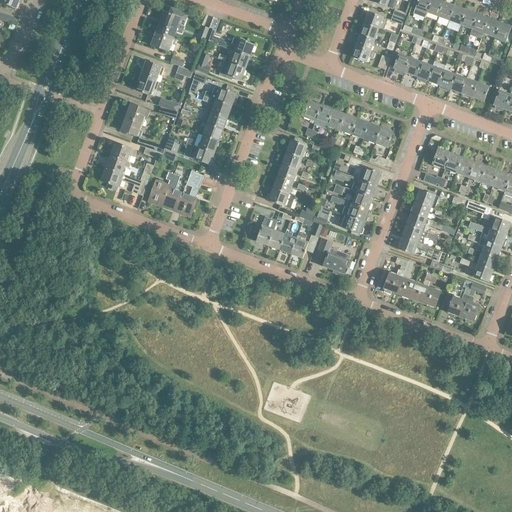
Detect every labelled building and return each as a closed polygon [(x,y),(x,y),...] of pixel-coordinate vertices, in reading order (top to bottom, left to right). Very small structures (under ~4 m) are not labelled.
[(1,0),(0,3),(15,10),(18,3),(16,2),(16,0),(1,0)] [(373,0),(373,2),(387,7),(392,9),(395,0),(373,0)] [(425,18),(427,13),(431,0),(418,0),(415,8),(413,14),(425,18)] [(431,0),(427,13),(438,17),(443,2),(438,0),(431,0)] [(455,6),(443,2),(438,17),(449,21),(455,6)] [(466,10),(455,6),(449,21),(461,25),(466,10)] [(161,19),(156,33),(173,39),(175,31),(181,33),(183,27),(180,26),(182,19),(186,21),(188,14),(171,8),(169,14),(164,12),(161,19)] [(406,14),(394,10),(392,16),(404,20),(406,14)] [(477,14),(466,10),(461,25),(472,29),(477,14)] [(367,17),(365,24),(379,29),(383,31),(387,19),(368,12),(367,17)] [(470,35),(481,39),(483,33),(488,19),(477,14),(472,29),(470,35)] [(390,22),(402,26),(404,20),(392,16),(390,22)] [(500,23),(488,19),(483,33),(494,37),(500,23)] [(363,28),(361,35),(375,40),(379,29),(365,24),(364,23),(363,28)] [(506,42),(511,27),(500,23),(494,37),(506,42)] [(198,38),(204,41),(209,28),(202,26),(198,38)] [(413,27),(411,33),(418,36),(420,30),(413,27)] [(210,29),(205,40),(212,42),(212,40),(214,36),(216,31),(210,29)] [(156,33),(152,45),(168,51),(171,44),(175,45),(176,40),(173,39),(156,33)] [(358,39),(359,40),(357,46),(370,51),(375,40),(361,35),(360,35),(358,39)] [(212,42),(211,43),(222,47),(234,52),(235,52),(250,57),(254,45),(234,38),(232,44),(231,44),(231,45),(224,42),(224,40),(214,36),(212,40),(212,42)] [(434,36),(432,41),(441,44),(443,38),(439,37),(434,36)] [(373,59),(375,53),(370,51),(357,46),(356,46),(354,50),(355,51),(352,58),(366,63),(368,57),(373,59)] [(465,46),(463,53),(475,57),(477,51),(465,46)] [(234,52),(230,63),(245,69),(250,57),(235,52),(234,52)] [(394,52),(391,62),(395,63),(393,69),(397,70),(396,73),(402,75),(403,72),(405,73),(410,58),(398,54),(394,52)] [(385,70),(390,59),(382,56),(378,67),(385,70)] [(173,57),(170,63),(179,66),(182,67),(185,61),(173,57)] [(410,58),(405,73),(416,77),(421,62),(410,58)] [(164,68),(146,61),(140,76),(156,82),(159,75),(161,76),(164,68)] [(224,61),(219,76),(231,80),(232,78),(241,81),(245,69),(230,63),(224,61)] [(433,66),(421,62),(416,77),(427,81),(433,66)] [(438,85),(444,70),(446,66),(434,62),(433,66),(427,81),(438,85)] [(196,72),(207,76),(210,69),(198,65),(196,72)] [(179,66),(176,73),(190,79),(193,71),(182,67),(179,66)] [(444,70),(438,85),(450,89),(455,74),(444,70)] [(196,74),(193,80),(205,84),(207,78),(196,74)] [(450,89),(461,94),(466,78),(455,74),(450,89)] [(151,96),(154,89),(160,92),(162,84),(156,82),(140,76),(135,90),(151,96)] [(461,94),(472,98),(478,82),(466,78),(461,94)] [(484,102),(489,87),(478,82),(472,98),(484,102)] [(206,91),(204,96),(211,99),(216,101),(232,106),(234,102),(236,101),(238,97),(237,95),(236,95),(236,94),(215,87),(212,94),(206,91)] [(504,109),(505,110),(510,95),(499,91),(493,105),(497,107),(497,109),(502,111),(504,109)] [(164,100),(161,107),(177,113),(180,106),(164,100)] [(303,117),(311,120),(310,123),(314,125),(315,121),(321,106),(314,103),(306,100),(303,108),(306,109),(303,117)] [(212,112),(228,118),(232,106),(216,101),(212,112)] [(142,123),(145,117),(148,118),(150,111),(130,104),(125,117),(142,123)] [(321,106),(315,121),(320,123),(319,126),(326,129),(327,126),(333,111),(321,106)] [(177,113),(161,107),(159,113),(175,119),(178,113),(177,113)] [(181,109),(179,114),(188,117),(190,112),(181,109)] [(206,110),(202,122),(208,124),(223,130),(228,118),(212,112),(206,110)] [(339,130),(345,115),(333,111),(327,126),(339,130)] [(338,134),(336,139),(341,140),(343,136),(344,132),(351,135),(357,119),(345,115),(339,130),(338,134)] [(125,117),(120,130),(140,138),(142,131),(140,130),(142,123),(125,117)] [(363,139),(369,124),(357,119),(351,135),(363,139)] [(219,142),(223,130),(208,124),(203,136),(219,142)] [(375,143),(381,128),(369,124),(363,139),(375,143)] [(388,148),(393,133),(381,128),(375,143),(388,148)] [(215,153),(219,142),(203,136),(199,148),(215,153)] [(137,145),(146,148),(163,154),(165,148),(148,142),(143,139),(142,141),(139,140),(137,145)] [(302,158),(306,146),(291,140),(286,153),(302,158)] [(127,162),(129,155),(135,157),(137,152),(131,150),(131,149),(116,144),(111,156),(127,162)] [(161,158),(163,154),(146,148),(144,154),(157,159),(157,156),(161,158)] [(195,160),(210,165),(215,153),(199,148),(195,160)] [(450,154),(438,149),(433,164),(445,169),(450,154)] [(162,158),(173,162),(176,156),(164,152),(162,158)] [(302,158),(286,153),(282,165),(297,170),(302,158)] [(457,173),(462,158),(450,154),(445,169),(457,173)] [(128,169),(130,163),(127,162),(111,156),(106,168),(122,174),(125,168),(128,169)] [(362,161),(350,157),(348,164),(359,168),(362,161)] [(384,167),(387,160),(377,157),(374,160),(370,159),(369,161),(384,167)] [(469,178),(474,163),(462,158),(457,173),(469,178)] [(486,167),(474,163),(469,178),(481,182),(486,167)] [(297,170),(282,165),(277,177),(293,182),(297,170)] [(366,168),(363,167),(358,179),(377,186),(382,174),(366,168)] [(498,171),(486,167),(481,182),(493,187),(498,171)] [(137,194),(142,182),(122,174),(106,168),(102,181),(109,184),(107,187),(116,191),(120,179),(134,185),(132,192),(137,194)] [(189,178),(201,183),(204,176),(191,171),(189,178)] [(510,176),(498,171),(493,187),(505,191),(510,176)] [(151,202),(162,207),(174,174),(168,172),(166,180),(169,181),(168,185),(156,180),(151,194),(153,195),(151,202)] [(174,174),(162,207),(171,210),(171,211),(173,211),(176,211),(182,194),(175,191),(178,184),(180,177),(174,174)] [(426,175),(424,181),(438,186),(441,178),(437,177),(436,179),(426,175)] [(349,176),(347,180),(355,183),(353,190),(357,192),(373,198),(377,186),(358,179),(349,176)] [(273,188),(289,194),(293,182),(277,177),(273,188)] [(190,218),(197,199),(195,198),(201,183),(189,178),(186,185),(192,187),(189,196),(182,194),(176,211),(180,213),(179,214),(190,218)] [(147,184),(142,182),(137,194),(143,196),(147,184)] [(289,194),(273,188),(271,194),(268,195),(267,199),(269,201),(290,209),(294,196),(289,194)] [(431,208),(434,209),(439,197),(420,190),(416,202),(431,208)] [(368,210),(373,198),(357,192),(353,204),(368,210)] [(452,202),(463,206),(466,200),(454,196),(452,202)] [(340,199),(338,204),(346,207),(344,214),(345,215),(364,222),(367,221),(368,217),(366,216),(368,210),(353,204),(340,199)] [(480,204),(479,205),(468,201),(466,207),(482,213),(481,218),(488,220),(492,208),(480,204)] [(416,202),(411,214),(426,219),(431,208),(416,202)] [(501,202),(499,209),(502,210),(511,213),(511,204),(511,206),(504,204),(501,202)] [(280,213),(268,209),(266,214),(278,219),(280,213)] [(313,222),(315,216),(315,215),(302,210),(299,218),(304,219),(313,222)] [(342,214),(340,220),(342,221),(340,227),(359,234),(362,234),(364,229),(362,227),(364,222),(345,215),(344,214),(342,214)] [(428,226),(440,230),(442,225),(426,219),(411,214),(407,225),(426,232),(428,226)] [(313,222),(316,224),(322,226),(325,227),(328,221),(315,216),(313,222)] [(506,235),(510,223),(495,218),(491,230),(506,235)] [(504,240),(506,235),(491,230),(471,222),(469,228),(483,232),(480,239),(501,247),(502,246),(504,247),(506,241),(504,240)] [(318,237),(322,226),(316,224),(312,235),(318,237)] [(262,225),(256,242),(268,246),(274,230),(262,225)] [(403,237),(418,243),(422,244),(423,245),(424,237),(426,237),(436,241),(437,237),(426,232),(407,225),(403,237)] [(322,227),(319,235),(323,237),(326,235),(328,229),(322,227)] [(268,246),(279,250),(285,234),(274,230),(268,246)] [(285,234),(279,250),(291,255),(297,238),(291,236),(292,234),(288,232),(287,235),(285,234)] [(297,238),(291,255),(303,259),(306,250),(313,253),(317,243),(309,240),(309,243),(305,241),(307,235),(299,232),(297,238)] [(479,245),(484,247),(482,253),(497,259),(501,247),(480,239),(470,235),(468,240),(479,244),(479,245)] [(403,237),(398,249),(413,255),(418,243),(403,237)] [(330,248),(331,246),(332,243),(322,239),(316,257),(325,261),(323,267),(336,271),(335,274),(341,276),(342,274),(344,274),(351,256),(330,248)] [(478,265),(493,270),(497,259),(482,253),(478,265)] [(402,265),(400,271),(404,273),(408,262),(397,258),(396,263),(402,265)] [(476,271),(473,277),(488,282),(493,270),(478,265),(462,259),(460,264),(470,268),(470,269),(476,271)] [(444,265),(432,260),(429,267),(441,271),(444,265)] [(409,274),(413,264),(408,262),(404,273),(402,278),(397,294),(409,298),(415,283),(409,281),(411,275),(409,274)] [(441,271),(453,276),(455,269),(444,265),(441,271)] [(389,273),(384,289),(397,294),(402,278),(404,273),(400,271),(398,270),(396,276),(389,273)] [(454,297),(448,312),(461,317),(473,284),(473,283),(465,281),(463,287),(466,288),(462,300),(454,297)] [(415,283),(409,298),(422,303),(428,288),(415,283)] [(484,294),(486,288),(473,284),(461,317),(466,319),(465,322),(472,325),(473,322),(474,322),(480,307),(471,303),(475,291),(484,294)] [(435,308),(441,292),(428,288),(422,303),(435,308)]
